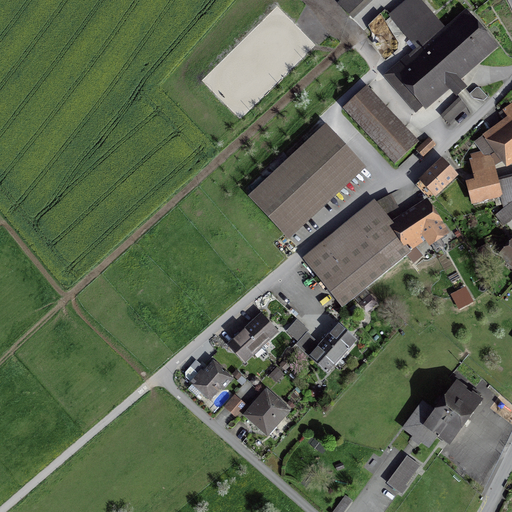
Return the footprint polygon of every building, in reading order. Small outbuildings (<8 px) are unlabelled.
[(353,18),(372,0),(342,0),(339,3),(353,18)] [(444,30),(417,0),(410,0),(391,17),(421,50),(444,30)] [(489,44),(467,19),(416,64),(410,56),(386,76),(415,109),(446,82),(456,94),(464,87),(454,75),(489,44)] [(343,108),(395,164),(419,141),(367,86),(343,108)] [(470,94),(472,98),(478,99),(484,100),(487,97),(479,88),(477,88),(470,94)] [(449,123),(466,107),(460,99),(442,115),(449,123)] [(504,120),(484,135),(496,151),(504,161),(511,154),(511,105),(511,104),(499,113),(504,120)] [(362,166),(327,128),(252,197),(287,236),(362,166)] [(493,154),(496,151),(484,135),(475,142),(482,152),(486,151),(487,157),(489,156),(492,154),(493,154)] [(423,155),(435,144),(429,138),(417,149),(423,155)] [(487,157),(486,151),(482,152),(471,154),(472,161),(471,161),(477,182),(468,184),(473,203),(500,196),(496,181),(492,168),(490,169),(487,169),(485,168),(483,166),(483,163),(485,160),(487,159),(490,159),(489,156),(487,157)] [(441,161),(421,179),(423,181),(421,183),(423,186),(425,184),(428,187),(426,189),(433,196),(455,175),(441,161)] [(504,210),(511,203),(511,177),(496,181),(500,196),(502,204),(503,210),(504,210)] [(504,224),(511,217),(511,203),(504,210),(503,210),(498,214),(504,224)] [(430,242),(445,232),(428,206),(395,227),(409,249),(419,243),(416,237),(423,232),(430,242)] [(354,221),(315,253),(328,270),(318,278),(342,307),(411,251),(409,249),(395,227),(390,220),(367,238),(354,221)] [(238,336),(228,345),(244,362),(278,330),(262,314),(253,322),(238,336)] [(317,348),(310,357),(327,372),(356,339),(339,324),(331,332),(317,348)] [(185,372),(185,377),(193,384),(188,389),(197,397),(202,392),(210,399),(219,387),(222,389),(232,378),(214,362),(204,373),(202,371),(199,374),(190,366),(185,372)] [(419,442),(421,440),(429,446),(438,433),(449,441),(479,400),(457,384),(444,401),(440,398),(435,404),(440,407),(436,412),(423,402),(404,428),(415,435),(413,437),(419,442)] [(266,392),(247,415),(269,435),(281,421),(279,420),(287,410),(266,392)] [(247,407),(236,397),(225,408),(236,418),(247,407)] [(405,484),(419,465),(408,457),(394,476),(405,484)]
